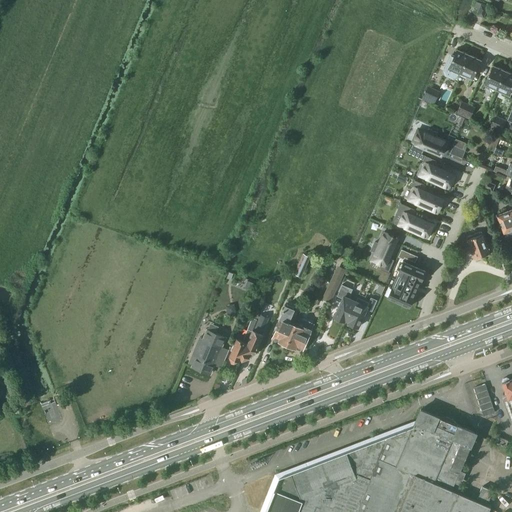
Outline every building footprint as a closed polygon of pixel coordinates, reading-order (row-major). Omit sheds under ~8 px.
[(473,10),(478,12),(477,15),(483,17),(487,8),(476,3),(473,10)] [(454,57),(451,55),(443,74),(455,79),(456,77),(458,78),(459,75),(460,75),(469,55),(457,50),(454,57)] [(469,55),(460,75),(471,80),(480,60),(469,55)] [(493,66),(484,85),(497,90),(505,71),(493,66)] [(497,90),(508,96),(508,97),(510,97),(511,92),(511,74),(505,71),(497,90)] [(440,91),(427,86),(423,98),(435,103),(440,91)] [(464,114),(468,104),(462,101),(458,111),(464,114)] [(468,104),(464,114),(471,116),(475,107),(468,104)] [(490,126),(501,131),(506,120),(495,115),(490,126)] [(417,129),(412,141),(443,153),(447,141),(417,129)] [(455,146),(453,146),(450,153),(462,158),(465,150),(464,150),(466,146),(456,142),(455,146)] [(504,151),(495,147),(493,154),(501,158),(504,151)] [(426,165),(419,177),(450,191),(458,177),(426,165)] [(496,166),(494,171),(505,175),(507,171),(496,166)] [(495,185),(485,181),(482,188),(492,192),(495,185)] [(416,184),(410,197),(441,211),(448,198),(416,184)] [(511,236),(511,208),(496,215),(505,240),(511,236)] [(405,209),(398,226),(426,236),(433,220),(405,209)] [(486,244),(482,231),(466,237),(474,258),(481,255),(482,256),(484,255),(486,256),(488,255),(488,253),(490,253),(490,251),(493,250),(493,249),(491,243),(490,243),(486,244)] [(383,232),(372,261),(386,266),(397,238),(383,232)] [(401,249),(398,257),(403,259),(404,258),(415,262),(418,257),(401,249)] [(294,273),(300,276),(310,256),(303,253),(294,273)] [(392,287),(388,297),(397,301),(396,303),(406,307),(407,305),(410,307),(414,297),(413,296),(415,291),(418,286),(417,286),(420,281),(421,281),(425,271),(403,262),(399,272),(400,272),(393,287),(392,287)] [(328,298),(331,291),(335,293),(346,268),(338,264),(323,296),(328,298)] [(342,298),(334,317),(344,321),(345,319),(347,320),(355,301),(348,298),(352,289),(342,284),(337,296),(342,298)] [(355,301),(347,320),(349,321),(348,323),(350,323),(349,325),(355,328),(356,326),(358,327),(366,309),(372,311),(377,300),(371,297),(369,302),(357,297),(355,301)] [(279,318),(280,318),(272,338),(286,344),(295,324),(288,321),(294,309),(285,305),(279,318)] [(307,319),(306,320),(298,317),(295,324),(286,344),(302,350),(314,322),(307,319)] [(229,356),(232,361),(236,362),(245,358),(243,352),(256,319),(252,318),(243,341),(237,338),(229,356)] [(261,321),(256,319),(243,352),(245,358),(255,354),(257,351),(258,350),(257,347),(262,334),(257,331),(261,321)] [(208,329),(204,339),(199,337),(188,363),(193,365),(192,366),(211,374),(217,359),(223,362),(229,350),(222,347),(226,337),(208,329)] [(507,399),(503,401),(511,427),(511,380),(510,381),(509,378),(506,377),(503,379),(502,381),(502,383),(507,399)] [(474,386),(484,415),(495,411),(485,382),(474,386)] [(488,511),(491,506),(487,505),(493,490),(483,486),(476,500),(464,495),(466,489),(454,484),(476,432),(458,425),(459,424),(457,424),(453,419),(447,416),(440,417),(438,416),(420,409),(413,426),(346,452),(345,449),(289,471),(293,480),(281,493),(275,491),(276,490),(274,489),(264,511),(488,511)] [(493,434),(490,440),(506,446),(508,440),(493,434)]
